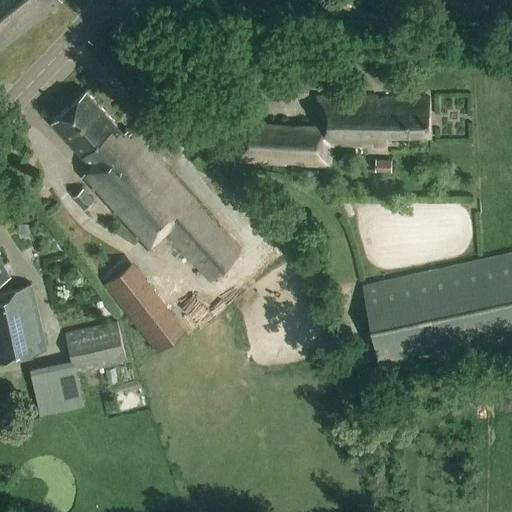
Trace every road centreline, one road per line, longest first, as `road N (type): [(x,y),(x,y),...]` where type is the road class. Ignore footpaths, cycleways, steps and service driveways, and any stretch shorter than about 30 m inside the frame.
road 1 (track): [(511,25),(100,7)]
road 2 (tertiary): [(0,116),(105,0)]
